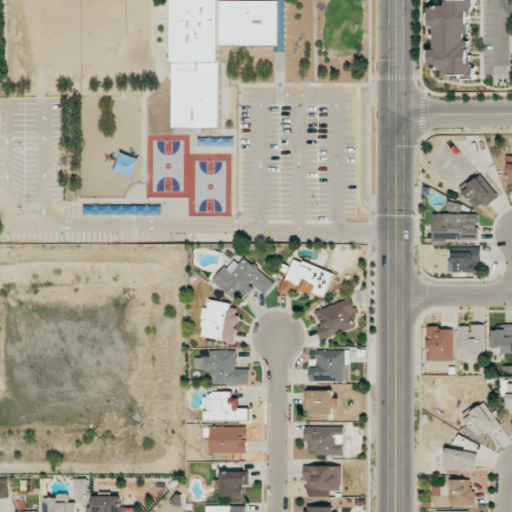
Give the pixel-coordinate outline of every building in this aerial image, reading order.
[(429,70),(448,68),(449,76),(461,74),(462,80),(473,78),(468,34),(470,34),(468,17),(475,16),(473,0),(443,0),(445,5),(427,8),(429,27),(433,26),(435,47),(427,48),(429,70)] [(475,208),(484,202),(487,205),(498,197),(482,174),(461,189),(475,208)] [(433,245),(447,244),(446,240),(478,240),(478,213),(433,214),(433,245)] [(450,249),(450,271),(480,272),(481,250),(450,249)] [(213,281),(240,303),(254,285),(266,295),(276,282),(244,257),(239,264),(232,258),(213,281)] [(333,273),(294,257),(280,292),(291,296),(294,288),(311,295),(313,292),(324,296),(333,273)] [(351,315),(357,313),(352,298),(315,310),(320,325),(316,326),(321,339),(355,327),(351,315)] [(235,341),(239,304),(209,301),(208,308),(204,307),(200,337),(235,341)] [(502,353),(511,353),(511,324),(498,324),(498,330),(491,330),(491,347),(502,347),(502,353)] [(460,360),(486,359),(485,325),(459,325),(460,360)] [(453,361),(454,328),(428,327),(427,360),(453,361)] [(249,384),(249,368),(236,368),(236,350),(210,350),(210,357),(195,357),(195,369),(211,369),(211,384),(249,384)] [(310,381),(350,381),(350,350),(317,351),(317,360),(310,360),(310,381)] [(307,415),(335,413),(334,390),(306,391),(307,415)] [(249,408),(239,408),(239,398),(232,398),(232,393),(203,393),(203,420),(249,419),(249,408)] [(478,438),(500,425),(486,403),(465,416),(478,438)] [(247,427),(210,426),(210,452),(246,453),(247,427)] [(344,454),(344,427),(306,426),(306,454),(344,454)] [(475,466),(478,453),(447,447),(443,467),(466,471),(467,464),(475,466)] [(341,465),(305,466),(305,491),(341,491),(341,465)] [(249,484),(249,471),(220,472),(221,496),(243,496),(243,484),(249,484)] [(89,479),(74,479),(75,493),(89,492),(89,479)] [(473,505),(473,479),(451,479),(450,504),(473,505)] [(0,497),(9,496),(8,482),(0,483),(0,497)] [(76,511),(76,502),(69,502),(69,494),(57,493),(57,497),(45,497),(44,511),(76,511)] [(120,495),(93,496),(93,511),(134,511),(135,508),(120,508),(120,495)]
